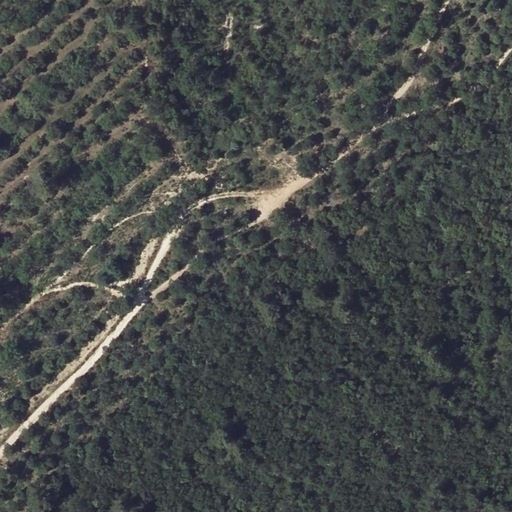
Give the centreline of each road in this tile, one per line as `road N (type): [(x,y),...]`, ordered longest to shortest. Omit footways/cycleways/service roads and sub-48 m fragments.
road 1 (track): [(447,0),(413,84),(380,121),(115,329),(0,455)]
road 2 (track): [(380,121),(440,108),(482,83),(511,42)]
